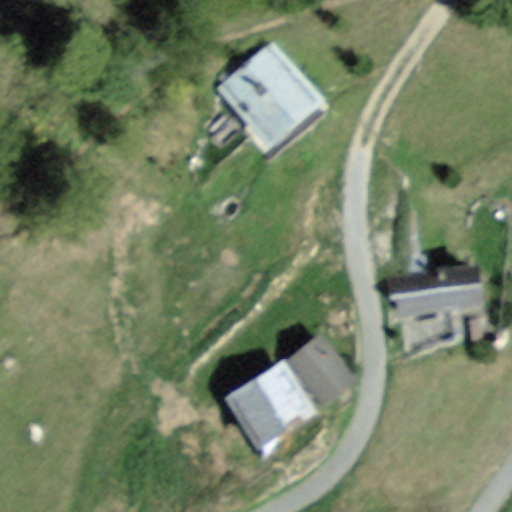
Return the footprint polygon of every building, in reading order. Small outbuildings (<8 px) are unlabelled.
[(287,39),(232,81),(285,150),(340,107),(287,39)] [(496,260),(411,263),(412,301),(497,298),(496,260)] [(333,328),(302,354),(348,408),(379,378),(333,328)] [(302,354),(240,393),(277,451),(339,412),(302,354)] [(208,403),(149,454),(198,511),(212,511),(264,468),(208,403)]
